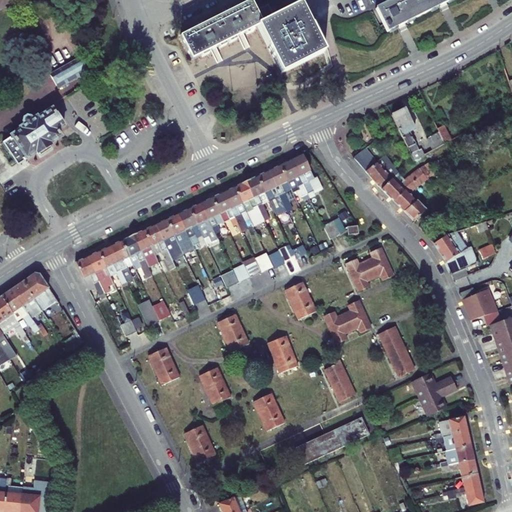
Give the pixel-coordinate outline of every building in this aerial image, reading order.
[(405,0),(372,17),(384,40),(460,0),(405,0)] [(251,12),(182,48),(194,70),(256,38),(284,83),(325,61),(300,13),(275,26),(268,13),(255,20),(251,12)] [(74,66),(47,81),(55,94),(81,80),(74,66)] [(406,115),(393,121),(412,168),(426,160),(422,152),(417,154),(410,136),(414,134),(406,115)] [(24,122),(19,125),(18,128),(20,131),(15,134),(16,136),(6,142),(21,165),(33,157),(36,161),(47,154),(44,150),(55,143),(51,137),(58,132),(47,116),(34,124),(33,122),(28,125),(26,123),(24,122)] [(444,135),(437,138),(438,140),(442,151),(449,147),(444,135)] [(442,151),(438,140),(425,145),(430,158),(442,151)] [(377,166),(364,152),(352,163),(381,194),(396,181),(398,179),(385,159),(377,166)] [(292,168),(307,201),(312,199),(308,190),(315,186),(304,162),(292,168)] [(281,173),(289,189),(293,199),(299,197),(303,204),(307,201),(292,168),(281,173)] [(270,178),(281,202),(286,214),(291,212),(282,192),(289,189),(281,173),(270,178)] [(432,176),(431,177),(433,182),(440,178),(437,173),(432,176)] [(259,183),(270,207),(281,202),(270,178),(259,183)] [(411,183),(416,192),(431,183),(429,181),(421,185),(420,182),(418,179),(411,183)] [(396,181),(381,194),(394,207),(395,206),(409,197),(416,192),(411,183),(402,188),(396,181)] [(247,188),(259,214),(265,228),(270,226),(263,211),(270,208),(270,207),(259,183),(247,188)] [(236,193),(247,217),(248,219),(259,214),(247,188),(236,193)] [(225,199),(237,227),(240,232),(244,229),(240,220),(247,217),(236,193),(225,199)] [(409,197),(395,206),(412,226),(424,216),(409,197)] [(213,204),(224,228),(230,225),(232,229),(237,227),(225,199),(213,204)] [(202,209),(216,239),(222,236),(219,230),(224,228),(213,204),(202,209)] [(191,214),(198,230),(205,246),(211,244),(213,248),(219,246),(216,239),(202,209),(191,214)] [(179,219),(190,243),(195,254),(200,251),(196,242),(192,233),(198,230),(191,214),(179,219)] [(168,225),(179,248),(190,243),(179,219),(168,225)] [(335,222),(341,236),(347,234),(340,220),(335,222)] [(323,228),(329,242),(341,236),(335,222),(323,228)] [(156,230),(167,254),(179,248),(168,225),(156,230)] [(357,228),(347,229),(348,237),(358,236),(357,228)] [(442,267),(465,256),(459,243),(466,240),(473,238),(474,240),(483,237),(480,229),(444,243),(432,249),(442,267)] [(153,251),(159,248),(162,256),(167,254),(156,230),(145,235),(153,251)] [(133,241),(148,272),(160,267),(153,251),(145,235),(133,241)] [(141,271),(147,283),(152,281),(148,272),(133,241),(122,246),(130,262),(136,274),(141,271)] [(112,251),(123,274),(128,272),(124,264),(130,262),(122,246),(112,251)] [(280,260),(283,268),(294,262),(288,249),(284,251),(285,254),(278,257),(280,260)] [(100,256),(111,280),(117,277),(119,281),(124,278),(123,274),(112,251),(100,256)] [(489,252),(476,257),(480,266),(492,260),(489,252)] [(369,277),(385,270),(378,255),(368,259),(371,265),(364,268),(369,277)] [(465,256),(442,267),(447,280),(461,274),(474,268),(468,255),(465,256)] [(89,261),(106,299),(110,296),(108,291),(115,287),(111,280),(100,256),(89,261)] [(271,264),(276,276),(285,272),(283,268),(280,260),(271,264)] [(106,299),(89,261),(77,266),(89,291),(95,288),(103,304),(107,302),(106,299)] [(243,271),(248,282),(260,277),(254,264),(242,269),(243,271)] [(354,266),(345,269),(352,284),(369,277),(364,268),(356,271),(354,266)] [(369,277),(373,287),(380,284),(382,289),(392,285),(385,270),(369,277)] [(233,276),(238,287),(248,282),(243,271),(233,276)] [(461,274),(447,280),(450,286),(464,280),(461,274)] [(56,305),(38,275),(22,286),(40,315),(56,305)] [(233,276),(221,282),(226,293),(238,287),(233,276)] [(369,277),(352,284),(360,300),(368,296),(365,291),(373,287),(369,277)] [(201,285),(189,289),(195,304),(206,300),(201,285)] [(40,315),(22,286),(13,292),(32,321),(40,315)] [(293,308),(308,301),(301,287),(287,294),(293,308)] [(32,321),(13,292),(3,299),(19,327),(20,329),(32,321)] [(455,299),(458,304),(472,299),(469,293),(455,299)] [(458,304),(466,324),(479,320),(486,317),(493,315),(484,294),(472,299),(458,304)] [(19,327),(3,299),(0,301),(0,326),(6,336),(19,327)] [(308,301),(293,308),(300,322),(314,315),(308,301)] [(178,306),(166,312),(171,321),(182,316),(178,306)] [(348,330),(365,322),(357,307),(348,311),(351,317),(344,321),(348,330)] [(486,317),(479,320),(482,330),(486,329),(497,325),(493,315),(486,317)] [(236,318),(219,326),(225,340),(242,332),(236,318)] [(332,338),(348,330),(344,321),(336,325),(333,319),(325,323),(332,338)] [(130,320),(118,326),(123,337),(135,332),(130,320)] [(497,325),(486,329),(490,341),(511,331),(511,322),(511,320),(497,325)] [(365,322),(348,330),(352,339),(360,336),(362,342),(372,337),(365,322)] [(0,346),(10,362),(16,358),(4,337),(6,336),(0,326),(0,346)] [(352,339),(348,330),(332,338),(339,353),(348,349),(345,343),(352,339)] [(511,331),(490,341),(494,352),(511,344),(511,331)] [(242,332),(225,340),(232,354),(249,346),(242,332)] [(396,358),(403,354),(394,334),(386,338),(396,358)] [(396,358),(386,338),(378,342),(388,362),(396,358)] [(285,342),(268,350),(275,364),(291,356),(285,342)] [(511,344),(494,352),(498,364),(511,358),(511,344)] [(0,366),(10,362),(0,346),(0,366)] [(82,353),(78,346),(65,354),(69,360),(82,353)] [(165,351),(148,359),(154,372),(171,365),(165,351)] [(396,358),(406,379),(413,375),(403,354),(396,358)] [(291,356),(275,364),(282,379),(298,371),(291,356)] [(396,358),(388,362),(398,383),(406,379),(396,358)] [(511,358),(498,364),(502,376),(511,371),(511,358)] [(171,365),(154,372),(161,387),(178,379),(171,365)] [(335,373),(326,377),(334,393),(349,386),(341,367),(334,370),(335,373)] [(511,371),(502,376),(506,388),(511,386),(511,371)] [(32,380),(28,374),(19,379),(23,385),(32,380)] [(215,374),(199,381),(205,396),(222,389),(215,374)] [(429,378),(410,386),(418,403),(452,388),(449,382),(434,389),(429,378)] [(349,386),(334,393),(341,410),(356,403),(349,386)] [(452,388),(418,403),(426,421),(445,412),(440,401),(455,394),(452,388)] [(222,389),(205,396),(212,411),(229,403),(222,389)] [(271,396),(255,404),(262,419),(279,411),(271,396)] [(279,411),(262,419),(268,434),(285,425),(279,411)] [(368,412),(337,426),(345,444),(376,429),(368,412)] [(442,434),(437,435),(438,441),(446,440),(469,434),(465,419),(440,425),(442,434)] [(345,444),(337,426),(302,443),(310,460),(345,444)] [(201,429),(184,437),(191,451),(208,443),(201,429)] [(469,434),(446,440),(449,453),(472,448),(469,434)] [(208,443),(191,451),(197,466),(214,458),(208,443)] [(472,448),(449,453),(446,454),(448,463),(443,464),(445,469),(452,467),(460,466),(475,463),(472,448)] [(475,463),(460,466),(463,480),(478,476),(475,463)] [(478,476),(463,480),(465,488),(446,493),(448,498),(450,497),(459,495),(466,493),(481,490),(478,476)] [(30,497),(21,496),(20,504),(19,511),(36,511),(37,506),(45,507),(47,490),(31,489),(30,497)] [(481,490),(466,493),(470,508),(485,504),(481,490)] [(252,495),(245,499),(247,503),(254,500),(252,495)] [(459,495),(450,497),(452,504),(460,501),(459,495)] [(19,511),(20,504),(3,502),(2,511),(19,511)] [(241,511),(237,502),(222,508),(223,511),(241,511)]
